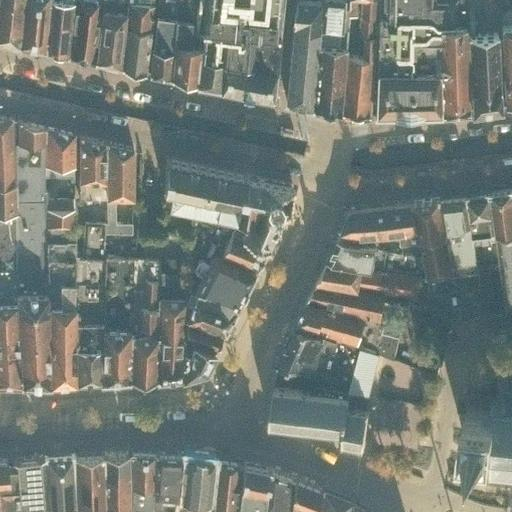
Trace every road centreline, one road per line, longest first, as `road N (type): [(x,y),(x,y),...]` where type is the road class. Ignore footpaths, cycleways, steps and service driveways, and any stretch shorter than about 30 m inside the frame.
road 1 (residential): [(336,133),(0,54)]
road 2 (residential): [(0,107),(325,183)]
road 3 (residential): [(232,431),(249,374),(325,209),(325,183)]
road 4 (residential): [(232,431),(159,427),(0,442)]
road 5 (residential): [(434,497),(232,431)]
road 6 (residential): [(434,497),(461,349),(476,332),(511,322)]
road 7 (residential): [(325,183),(377,190),(511,170)]
road 8 (residential): [(511,117),(336,133)]
